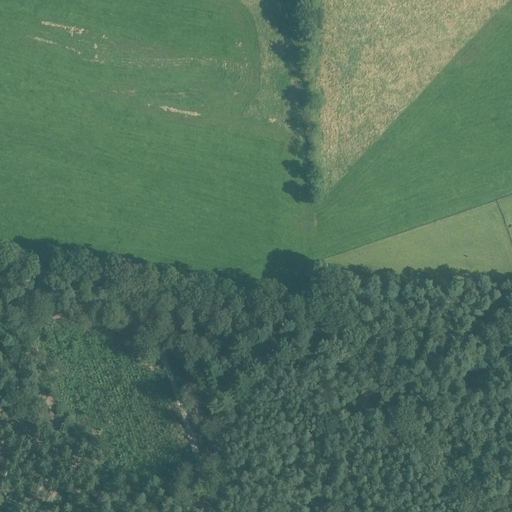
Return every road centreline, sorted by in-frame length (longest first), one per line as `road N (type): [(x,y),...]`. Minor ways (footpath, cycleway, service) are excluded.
road 1 (track): [(511,343),(320,328),(123,295)]
road 2 (track): [(123,295),(173,382),(210,511)]
road 3 (track): [(123,295),(0,272)]
